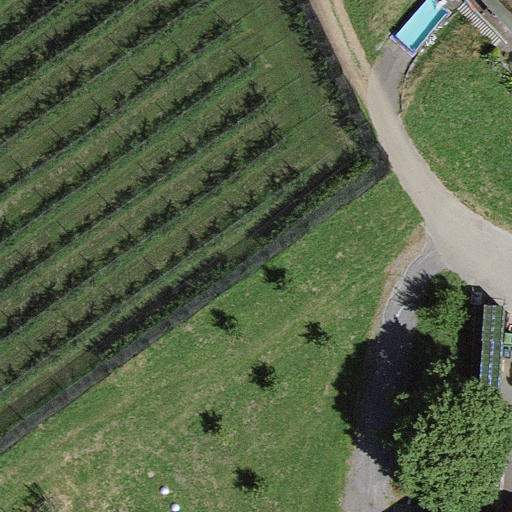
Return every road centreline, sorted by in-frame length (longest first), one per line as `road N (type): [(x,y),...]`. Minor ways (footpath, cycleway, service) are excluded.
road 1 (track): [(442,0),(387,73),(385,117),(439,210),(511,269)]
road 2 (track): [(385,117),(330,0)]
